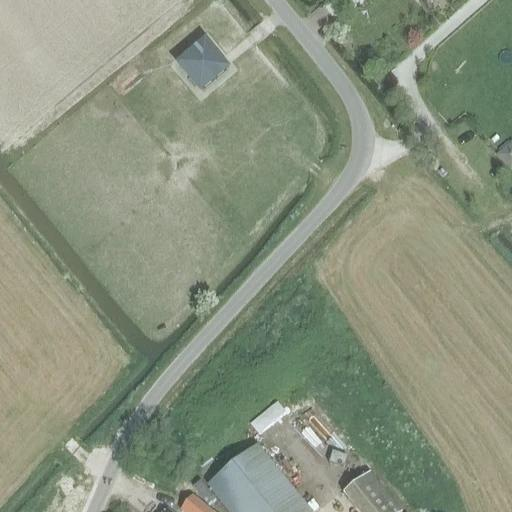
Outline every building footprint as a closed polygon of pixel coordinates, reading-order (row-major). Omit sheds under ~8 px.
[(205,44),(179,66),(201,92),(227,70),(205,44)] [(511,171),(511,170),(511,143),(499,151),(511,171)] [(260,435),(290,416),(282,404),(253,423),(260,435)] [(308,511),(257,448),(208,487),(228,511),(308,511)] [(399,511),(368,473),(341,494),(355,511),(399,511)] [(210,511),(187,485),(166,511),(210,511)]
